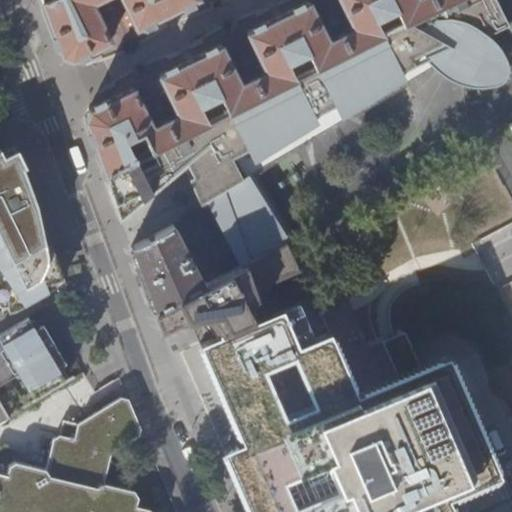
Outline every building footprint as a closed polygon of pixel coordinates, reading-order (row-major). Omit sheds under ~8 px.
[(46,0),(41,3),(55,40),(61,56),(72,60),(109,42),(111,38),(93,2),(96,0),(121,0),(134,27),(138,28),(197,0),(46,0)] [(337,0),(353,28),(329,40),(311,4),(308,2),(287,12),(248,31),(246,34),(264,71),(240,83),(223,46),(219,45),(194,57),(159,73),(159,77),(177,114),(152,125),(135,89),(131,87),(122,92),(118,94),(94,107),(89,109),(84,120),(86,125),(95,149),(104,173),(135,157),(127,140),(143,132),(151,149),(207,121),(200,105),(220,95),(227,111),(295,77),(288,62),(308,52),(315,67),(385,32),(378,18),(397,9),(404,22),(447,0),(337,0)] [(117,208),(121,220),(158,189),(189,164),(199,186),(210,207),(240,266),(281,244),(247,179),(243,181),(236,168),(253,159),(258,167),(404,79),(401,72),(431,57),(434,61),(441,68),(446,72),(454,77),(467,79),(471,80),(483,79),(490,76),(494,70),(494,60),(490,50),(481,38),(508,24),(495,0),(447,0),(404,22),(385,32),(315,67),(295,77),(227,111),(207,121),(151,149),(135,157),(104,173),(105,177),(108,175),(110,181),(107,182),(117,208)] [(0,266),(47,238),(40,219),(31,194),(20,164),(14,146),(2,152),(0,153),(0,266)] [(198,272),(174,225),(131,247),(144,283),(145,286),(155,311),(205,285),(232,270),(225,257),(198,272)] [(47,238),(0,266),(0,295),(7,294),(11,312),(27,302),(49,289),(63,281),(55,261),(47,238)] [(281,244),(240,266),(232,270),(205,285),(155,311),(158,321),(168,347),(171,356),(200,343),(249,322),(240,304),(253,298),(249,291),(238,296),(234,287),(243,283),(246,290),(296,264),(285,242),(281,244)] [(277,289),(285,306),(311,295),(301,275),(277,289)] [(511,511),(511,510),(442,355),(356,392),(311,295),(285,306),(249,322),(200,343),(241,441),(222,449),(225,457),(249,511),(511,511)] [(0,402),(9,417),(12,415),(7,408),(29,395),(33,402),(65,384),(63,380),(66,378),(59,367),(63,365),(41,326),(37,328),(31,319),(28,321),(26,318),(4,332),(0,333),(0,344),(0,345),(0,402)] [(0,422),(9,417),(0,402),(0,422)] [(119,403),(74,430),(70,445),(56,441),(49,445),(42,474),(12,467),(6,470),(3,480),(0,478),(0,511),(151,511),(152,511),(150,508),(140,506),(141,498),(137,491),(102,482),(108,451),(138,434),(139,428),(126,405),(119,403)]
